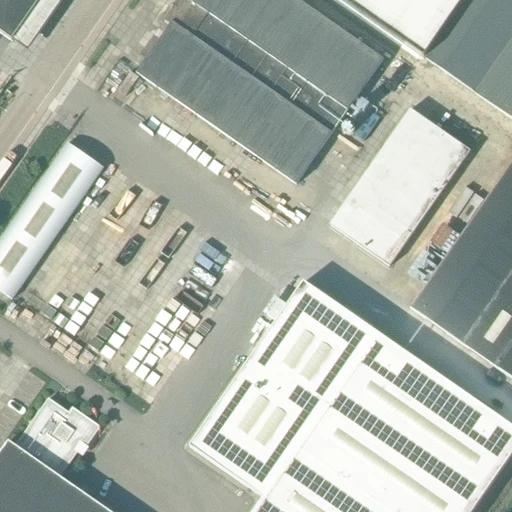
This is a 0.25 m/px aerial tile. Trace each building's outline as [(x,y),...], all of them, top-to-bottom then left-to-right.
[(0,0),(0,32),(12,41),(40,0),(0,0)] [(171,26),(136,75),(296,186),(383,61),(296,0),(179,0),(165,22),(171,26)] [(511,0),(337,0),(511,121),(511,0)] [(410,110),(329,226),(390,268),(470,152),(461,146),(469,136),(448,121),(441,132),(410,110)] [(103,170),(67,145),(0,241),(0,292),(12,301),(103,170)] [(511,162),(410,309),(511,379),(511,162)] [(189,448),(227,474),(263,499),(254,511),(473,511),(511,456),(511,427),(304,283),(189,448)] [(108,511),(60,478),(77,454),(83,458),(89,449),(87,447),(101,428),(72,408),(69,414),(48,399),(15,447),(9,442),(0,454),(0,511),(108,511)]
